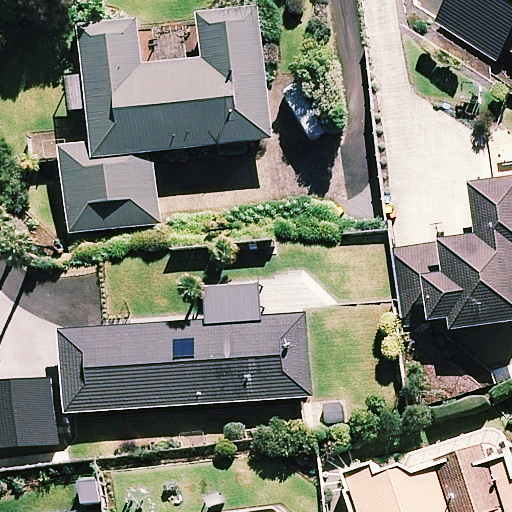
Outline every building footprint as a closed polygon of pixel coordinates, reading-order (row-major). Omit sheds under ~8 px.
[(511,0),(452,0),(437,24),(498,62),(507,48),(511,51),(511,0)] [(263,10),(203,16),(208,62),(146,68),(142,23),(86,29),(97,139),(64,142),(73,233),(162,225),(155,153),(275,141),(263,10)] [(511,180),(477,184),(483,240),(395,249),(403,326),(454,321),(454,329),(511,323),(511,180)] [(316,398),(311,316),(66,331),(71,413),(316,398)] [(511,511),(511,446),(510,440),(462,455),(460,450),(351,484),(360,511),(511,511)]
